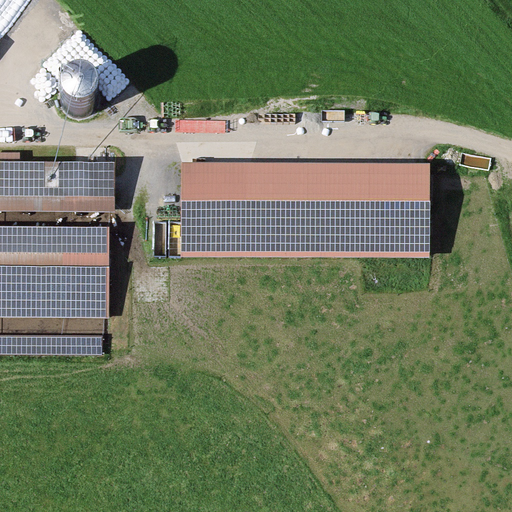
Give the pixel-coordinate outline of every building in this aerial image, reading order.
[(97,96),(95,91),(90,86),(85,83),(79,82),(72,83),(67,87),(63,91),(60,97),(60,103),(62,109),(65,114),(70,118),(76,120),(82,120),(88,118),(93,114),(96,109),(98,102),(97,96)] [(114,170),(0,168),(0,214),(114,216),(114,170)] [(429,170),(182,168),(181,262),(429,264),(429,170)] [(0,321),(108,322),(108,235),(0,234),(0,321)] [(103,340),(0,339),(0,356),(103,358),(103,340)]
